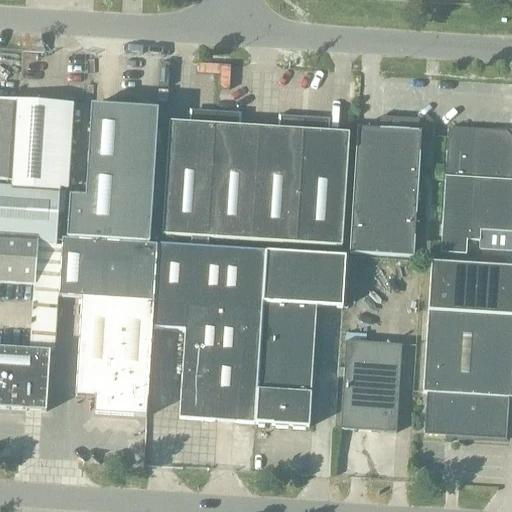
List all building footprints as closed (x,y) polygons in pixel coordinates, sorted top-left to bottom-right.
[(0,101),(0,182),(13,183),(18,103),(0,101)] [(74,106),(18,103),(13,183),(13,188),(60,191),(61,189),(65,189),(66,177),(69,178),(74,106)] [(64,199),(62,241),(149,247),(157,112),(91,108),(85,200),(64,199)] [(169,124),(161,238),(342,249),(349,136),(329,135),(327,134),(328,122),(280,119),(279,131),(238,129),(239,117),(191,114),(190,126),(188,125),(188,126),(169,124)] [(349,255),(413,259),(421,133),(418,133),(418,131),(417,131),(417,123),(388,121),(388,129),(379,128),(379,131),(357,129),(349,255)] [(448,130),(440,255),(466,257),(467,242),(480,243),(480,233),(511,234),(511,182),(511,183),(511,167),(511,138),(506,132),(505,133),(448,130)] [(0,234),(57,238),(59,193),(0,189),(0,234)] [(0,238),(0,284),(34,287),(38,241),(0,238)] [(149,247),(62,241),(59,300),(81,301),(75,398),(95,399),(94,416),(146,419),(157,248),(149,248),(149,247)] [(255,427),(255,426),(265,254),(159,247),(155,309),(154,331),(185,333),(179,421),(255,427)] [(265,254),(255,426),(309,430),(311,396),(316,308),(343,310),(346,259),(265,254)] [(511,269),(429,265),(420,394),(427,395),(424,437),(506,442),(509,400),(511,399),(511,269)] [(339,432),(396,436),(401,348),(345,344),(339,432)] [(0,350),(0,410),(46,414),(50,354),(0,350)]
